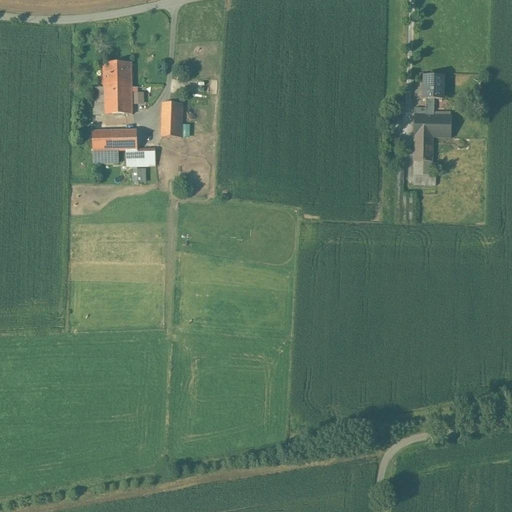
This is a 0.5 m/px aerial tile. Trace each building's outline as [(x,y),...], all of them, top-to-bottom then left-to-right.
[(131,88),(131,65),(103,65),(104,88),(131,88)] [(442,77),(424,77),(423,99),(425,99),(425,109),(426,109),(426,116),(434,117),(434,99),(441,99),(442,77)] [(104,88),(95,88),(95,115),(131,115),(131,88),(104,88)] [(182,104),(162,104),(162,137),(182,137),(182,104)] [(426,116),(415,116),(414,138),(433,139),(434,117),(426,116)] [(452,117),(434,117),(433,139),(451,139),(452,117)] [(137,131),(92,132),(93,152),(118,152),(126,151),(138,151),(137,131)] [(433,139),(414,138),(414,163),(433,163),(433,139)] [(155,150),(138,151),(126,151),(126,168),(156,167),(155,150)] [(118,152),(93,152),(93,164),(119,164),(118,152)] [(135,183),(148,182),(147,168),(134,169),(135,183)]
